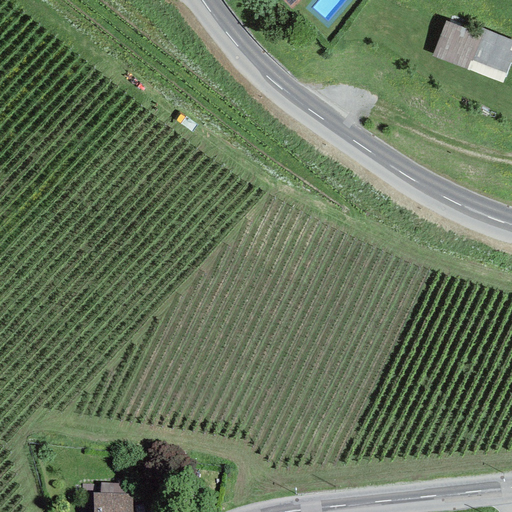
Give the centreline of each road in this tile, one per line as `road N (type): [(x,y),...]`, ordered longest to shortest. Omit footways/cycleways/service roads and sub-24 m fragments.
road 1 (tertiary): [(511,226),(414,184),(312,116),(240,53),(199,0)]
road 2 (tertiary): [(295,511),(510,491)]
road 3 (track): [(312,116),(355,100),(452,144),(511,159)]
